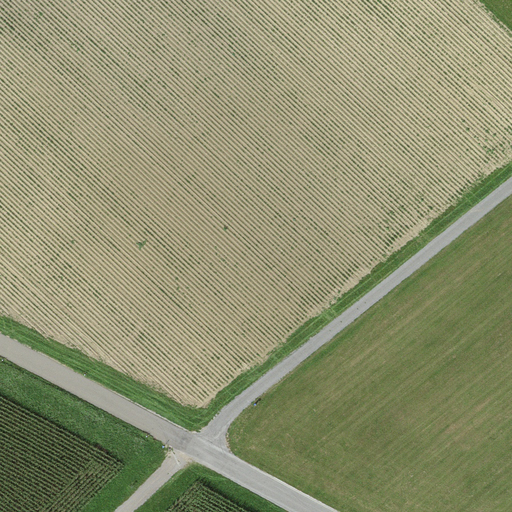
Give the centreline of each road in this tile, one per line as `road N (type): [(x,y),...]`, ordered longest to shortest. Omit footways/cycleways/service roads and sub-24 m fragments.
road 1 (track): [(511,184),(236,408),(126,511)]
road 2 (unclassified): [(314,511),(0,349)]
